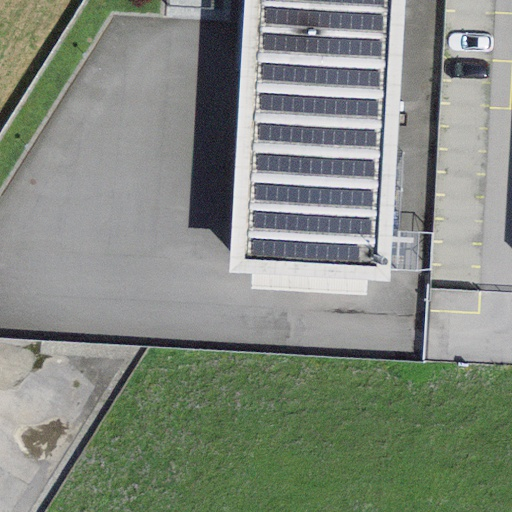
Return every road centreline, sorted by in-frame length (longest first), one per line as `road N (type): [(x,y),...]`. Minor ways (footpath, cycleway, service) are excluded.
road 1 (unknown): [(500,334),(39,298)]
road 2 (unknown): [(500,334),(511,164)]
